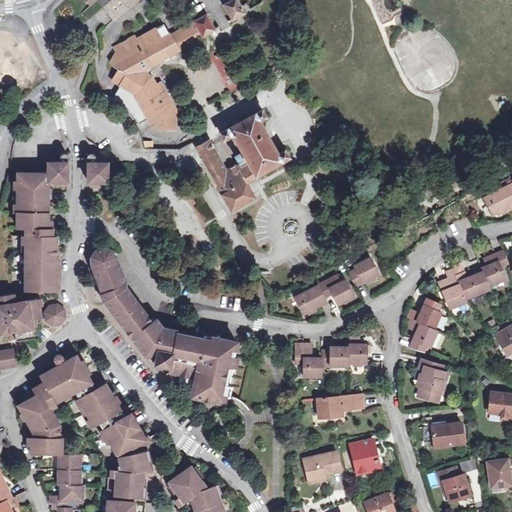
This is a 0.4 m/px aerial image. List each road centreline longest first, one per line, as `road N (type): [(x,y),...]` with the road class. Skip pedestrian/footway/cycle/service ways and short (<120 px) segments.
road 1 (residential): [(77,220),(107,228),(164,297),(258,324),(335,325),(394,307)]
road 2 (residential): [(257,511),(227,471),(165,429),(78,325)]
road 3 (residential): [(425,511),(388,397),(394,307)]
road 4 (residential): [(394,307),(408,280),(448,245),(511,226)]
road 5 (residential): [(77,220),(76,148),(61,84)]
road 6 (residential): [(41,511),(5,388)]
